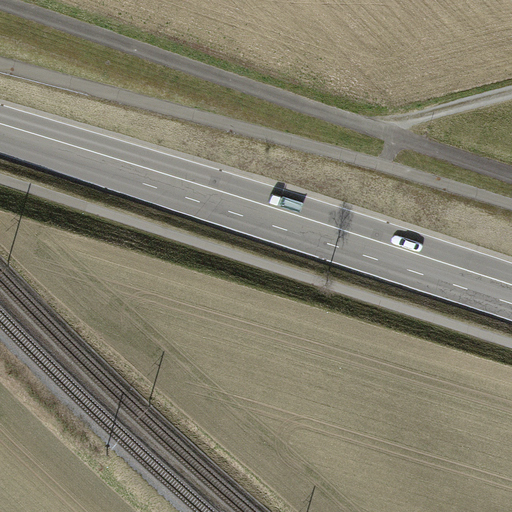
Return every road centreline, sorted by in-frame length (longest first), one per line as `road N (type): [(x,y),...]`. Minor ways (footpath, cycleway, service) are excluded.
road 1 (track): [(511,176),(0,1)]
road 2 (primary): [(0,127),(511,293)]
road 3 (track): [(383,166),(404,126),(511,93)]
